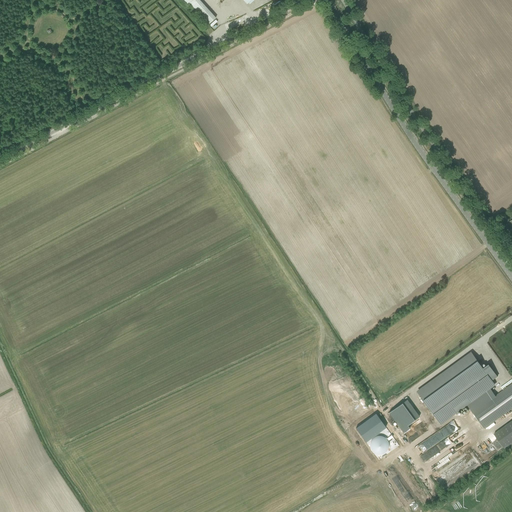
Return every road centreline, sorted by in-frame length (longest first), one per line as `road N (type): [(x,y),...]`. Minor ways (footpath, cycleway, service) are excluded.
road 1 (unclassified): [(0,159),(305,0)]
road 2 (tertiary): [(511,278),(325,0)]
